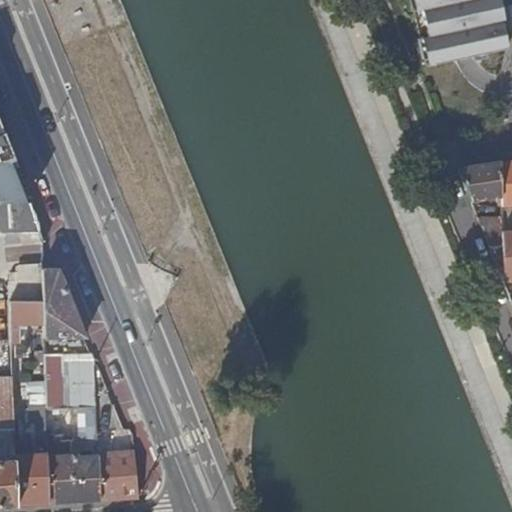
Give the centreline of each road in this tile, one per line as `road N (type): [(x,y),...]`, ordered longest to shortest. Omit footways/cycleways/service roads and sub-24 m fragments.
road 1 (tertiary): [(0,11),(198,511)]
road 2 (residential): [(436,157),(511,351)]
